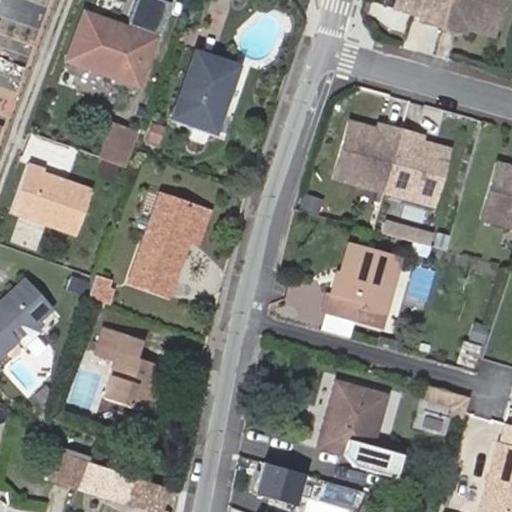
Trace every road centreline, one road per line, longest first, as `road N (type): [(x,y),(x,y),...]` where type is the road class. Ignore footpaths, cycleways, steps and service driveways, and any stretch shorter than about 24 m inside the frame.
road 1 (residential): [(322,49),(243,277),(193,511)]
road 2 (unknown): [(494,387),(250,332)]
road 3 (residential): [(322,49),(511,104)]
